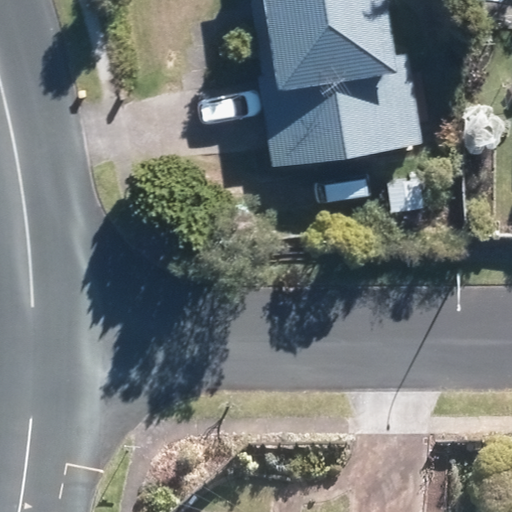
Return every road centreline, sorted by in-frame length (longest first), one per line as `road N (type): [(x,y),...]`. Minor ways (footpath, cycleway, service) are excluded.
road 1 (residential): [(511,332),(31,331)]
road 2 (tertiary): [(0,84),(31,331)]
road 3 (tertiary): [(31,331),(12,511)]
